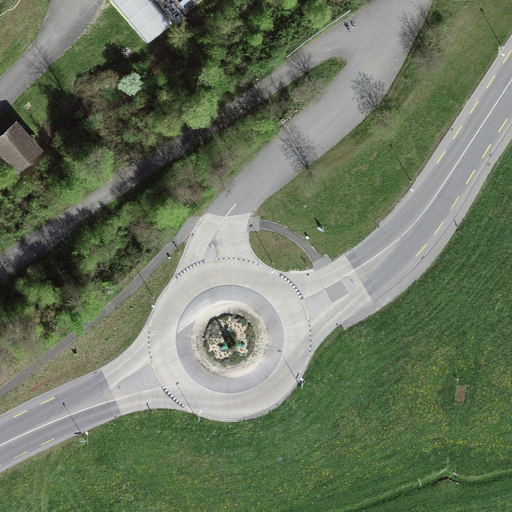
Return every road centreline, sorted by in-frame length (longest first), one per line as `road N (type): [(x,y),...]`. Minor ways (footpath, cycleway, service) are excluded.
road 1 (unclassified): [(404,1),(0,269)]
road 2 (unclassified): [(212,280),(236,197),(354,96),(404,1)]
road 3 (primary): [(403,234),(511,79)]
road 4 (primary): [(293,351),(381,276),(403,234)]
road 5 (primary): [(403,234),(295,290),(266,289)]
road 6 (primary): [(166,332),(150,356),(53,418)]
road 7 (primary): [(53,418),(168,391),(192,393)]
road 8 (primary): [(192,393),(220,406),(255,402),(285,376),(293,351)]
road 9 (unclassified): [(0,96),(86,0)]
